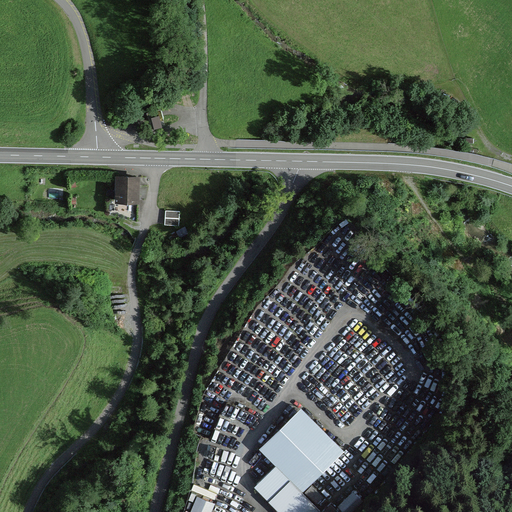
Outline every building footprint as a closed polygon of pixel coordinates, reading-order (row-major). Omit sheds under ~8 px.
[(160,103),(146,107),(150,119),(153,118),(154,122),(162,119),(161,115),(163,114),(160,103)] [(107,197),(107,212),(137,219),(137,200),(139,200),(138,174),(114,174),(115,185),(115,197),(107,197)] [(179,210),(165,210),(165,224),(178,224),(179,210)] [(297,407),(258,445),(277,464),(254,486),(279,511),(347,511),(361,499),(352,490),(333,508),(329,504),(320,511),(316,511),(296,491),(339,450),(297,407)] [(208,511),(212,503),(195,497),(189,511),(208,511)]
